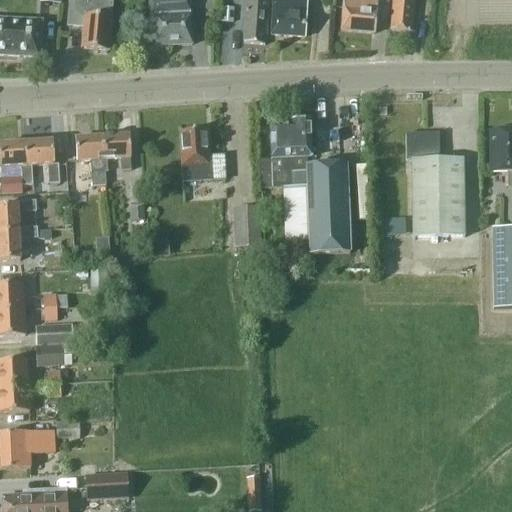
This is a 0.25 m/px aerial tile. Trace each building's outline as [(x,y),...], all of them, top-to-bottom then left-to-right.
[(69,0),(67,28),(84,29),(81,51),(108,53),(111,19),(112,0),(69,0)] [(155,49),(192,47),(191,15),(190,15),(189,0),(171,0),(149,1),(149,17),(149,30),(154,30),(155,49)] [(267,0),(247,0),(244,45),(264,47),(267,0)] [(304,39),(307,2),(295,1),(294,0),(273,0),(271,37),(304,39)] [(374,36),(377,1),(364,0),(343,0),(341,33),(374,36)] [(393,0),(390,32),(411,34),(414,0),(393,0)] [(0,57),(40,60),(41,23),(0,21),(0,57)] [(262,191),(293,190),(306,189),(305,160),(311,160),(309,123),(290,124),(290,127),(270,128),(271,161),(261,162),(262,191)] [(180,134),(182,168),(184,184),(225,182),(223,158),(208,159),(206,133),(180,134)] [(507,190),(511,190),(511,134),(491,135),(491,175),(507,174),(507,190)] [(412,240),(464,239),(463,161),(439,162),(438,136),(405,136),(406,163),(411,163),(411,166),(411,177),(412,240)] [(129,137),(102,139),(104,162),(107,162),(120,161),(121,173),(131,173),(130,160),(131,160),(129,137)] [(104,162),(102,139),(76,141),(77,164),(90,163),(91,189),(105,188),(104,174),(107,174),(107,162),(104,162)] [(26,169),(31,169),(47,168),(48,187),(59,186),(58,167),(53,167),(52,144),(25,146),(26,169)] [(0,192),(0,196),(22,195),(22,199),(32,198),(31,188),(33,188),(31,169),(26,169),(25,146),(0,147),(0,192)] [(307,192),(292,193),(281,193),(283,245),(301,244),(302,257),(349,255),(346,167),(306,169),(307,192)] [(128,185),(129,206),(143,206),(142,184),(128,185)] [(0,209),(0,236),(19,236),(18,231),(18,215),(36,214),(36,203),(16,204),(17,209),(0,209)] [(130,209),(130,223),(143,222),(143,209),(130,209)] [(259,209),(232,210),(234,251),(260,250),(259,209)] [(36,230),(18,231),(19,236),(0,236),(0,263),(20,263),(19,252),(43,251),(44,263),(46,263),(65,262),(69,262),(67,239),(73,239),(72,230),(53,231),(36,233),(36,230)] [(493,310),(511,310),(511,230),(492,231),(493,310)] [(97,257),(98,257),(99,271),(110,270),(108,240),(96,241),(97,257)] [(92,269),(92,253),(75,254),(76,269),(92,269)] [(90,290),(106,290),(106,273),(90,273),(90,290)] [(0,287),(0,313),(24,312),(22,286),(0,287)] [(43,311),(56,310),(56,297),(42,297),(43,311)] [(57,324),(56,310),(43,311),(44,325),(57,324)] [(0,339),(25,338),(24,312),(0,313),(0,339)] [(71,327),(35,329),(36,349),(72,347),(71,327)] [(71,368),(70,348),(36,349),(37,370),(71,368)] [(0,363),(0,389),(28,388),(26,362),(0,363)] [(47,387),(59,386),(59,373),(46,374),(47,387)] [(60,400),(59,386),(47,387),(48,401),(60,400)] [(28,388),(0,389),(0,415),(29,414),(28,388)] [(80,425),(57,425),(57,437),(81,436),(80,425)] [(30,456),(42,455),(42,457),(54,456),(53,435),(41,436),(26,437),(26,435),(0,436),(0,459),(1,472),(30,471),(30,456)] [(86,505),(128,503),(127,476),(85,478),(86,505)] [(260,511),(260,480),(246,481),(246,511),(260,511)] [(67,511),(66,492),(23,494),(23,498),(2,499),(2,511),(67,511)]
